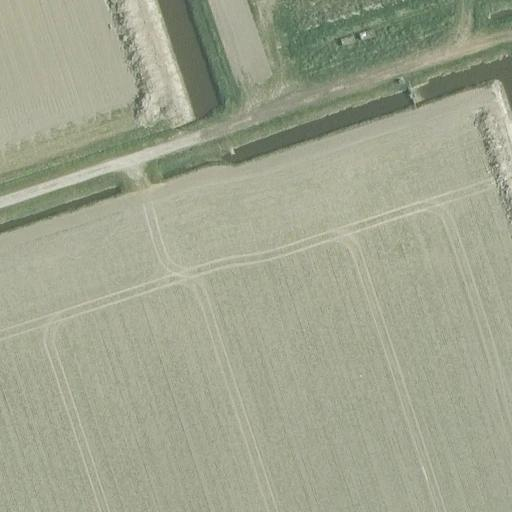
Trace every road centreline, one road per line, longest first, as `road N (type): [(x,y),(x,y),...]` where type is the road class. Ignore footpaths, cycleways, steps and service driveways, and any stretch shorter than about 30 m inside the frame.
road 1 (track): [(248,122),(480,46)]
road 2 (unclassified): [(0,204),(213,134)]
road 3 (track): [(206,0),(248,122)]
